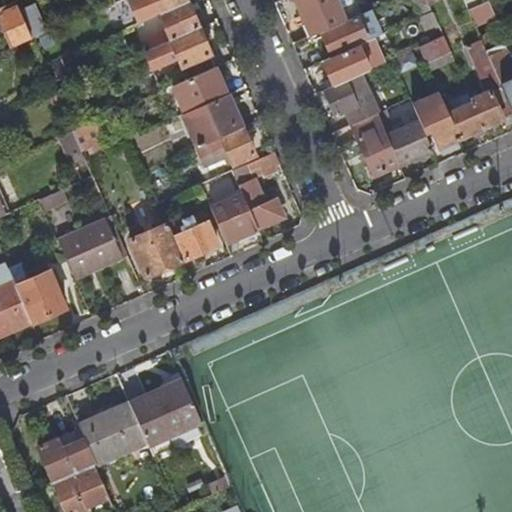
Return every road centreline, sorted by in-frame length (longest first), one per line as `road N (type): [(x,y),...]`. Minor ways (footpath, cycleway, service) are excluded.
road 1 (residential): [(0,389),(347,237)]
road 2 (residential): [(240,0),(347,237)]
road 3 (residential): [(347,237),(511,164)]
